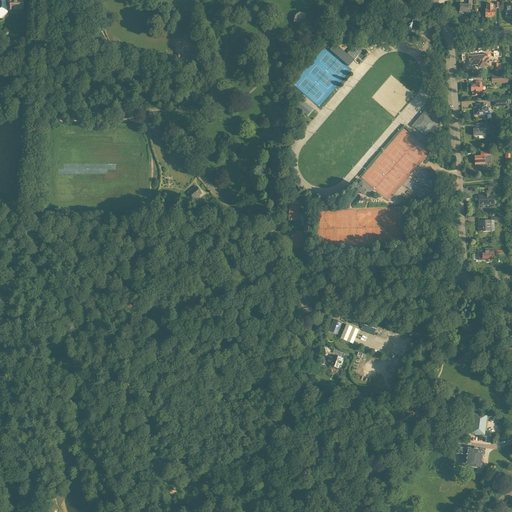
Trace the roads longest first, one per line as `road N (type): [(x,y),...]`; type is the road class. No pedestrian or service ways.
road 1 (unclassified): [(286,266),(161,134),(81,70),(37,47)]
road 2 (unclassified): [(0,322),(32,206),(37,47)]
road 3 (residential): [(465,280),(446,32)]
road 4 (unclassified): [(289,511),(286,266)]
road 5 (residential): [(465,280),(330,282),(286,266)]
